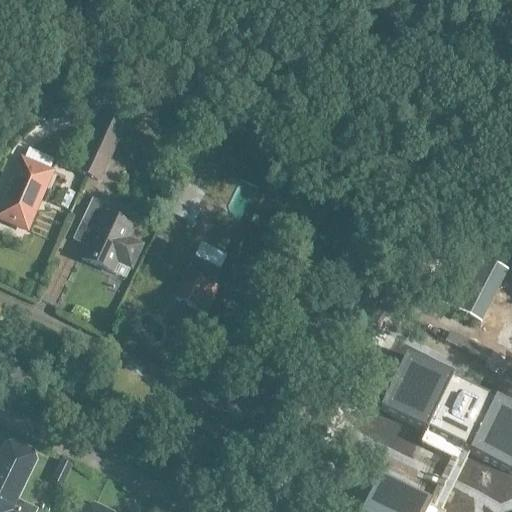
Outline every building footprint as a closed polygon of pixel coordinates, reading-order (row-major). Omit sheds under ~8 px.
[(120,131),(99,122),(76,178),(97,186),(120,131)] [(52,175),(23,162),(0,216),(0,220),(13,226),(14,224),(29,231),(52,175)] [(132,229),(102,215),(106,207),(93,201),(83,223),(96,229),(81,260),(111,274),(116,264),(130,271),(140,249),(126,242),(132,229)] [(190,235),(185,251),(213,261),(218,245),(190,235)] [(482,263),(454,313),(479,325),(507,274),(482,263)] [(223,287),(252,301),(262,278),(233,265),(223,287)] [(207,315),(219,291),(187,275),(174,299),(207,315)] [(375,407),(511,472),(511,407),(401,355),(375,407)] [(9,511),(3,509),(28,450),(0,438),(0,511),(9,511)] [(436,511),(382,484),(367,511),(436,511)] [(108,511),(72,499),(67,511),(108,511)]
